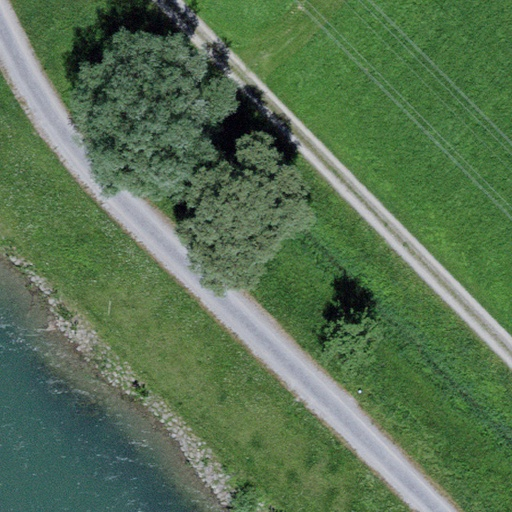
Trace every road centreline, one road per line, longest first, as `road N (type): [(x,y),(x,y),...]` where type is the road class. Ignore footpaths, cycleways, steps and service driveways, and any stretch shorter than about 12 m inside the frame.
road 1 (track): [(0,14),(43,118),(436,511)]
road 2 (track): [(163,0),(511,353)]
